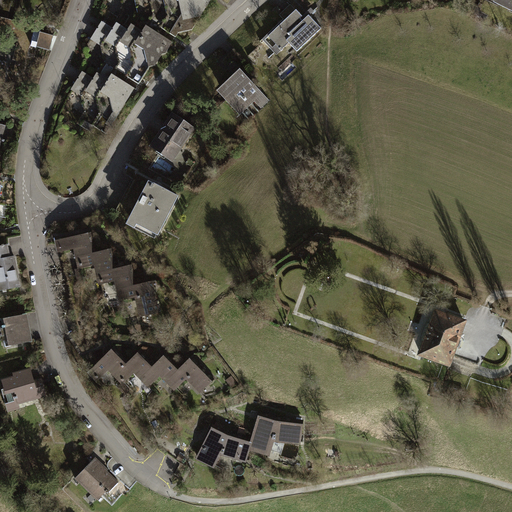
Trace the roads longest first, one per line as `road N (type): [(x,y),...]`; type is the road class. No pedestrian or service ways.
road 1 (track): [(511,487),(431,470),(224,501),(166,491)]
road 2 (residential): [(28,216),(84,208),(102,194),(162,93),(259,0)]
road 3 (residential): [(166,491),(127,462),(56,363),(28,216)]
road 4 (residential): [(28,216),(23,163),(81,0)]
